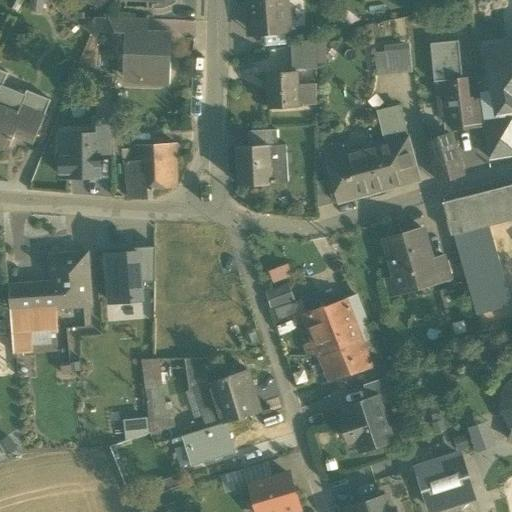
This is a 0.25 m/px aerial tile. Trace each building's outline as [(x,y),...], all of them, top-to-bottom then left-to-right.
[(247,0),(250,31),(288,28),(285,0),(247,0)] [(121,32),(126,32),(126,31),(147,32),(148,19),(121,18),(108,17),(102,31),(121,32)] [(142,84),(169,85),(170,62),(169,62),(170,33),(147,32),(126,31),(126,32),(124,77),(142,77),(142,84)] [(297,74),(316,73),(316,39),(297,44),(297,74)] [(462,78),(458,41),(430,43),(434,82),(437,82),(437,81),(462,78)] [(511,45),(488,49),(497,112),(511,109),(511,45)] [(374,53),(377,76),(412,72),(409,49),(374,53)] [(21,105),(44,115),(51,100),(27,90),(25,94),(3,85),(8,73),(0,69),(0,106),(18,114),(21,105)] [(297,106),(317,105),(316,73),(297,74),(297,106)] [(269,74),(269,106),(297,106),(297,74),(269,74)] [(437,82),(439,101),(466,98),(464,78),(462,78),(437,81),(437,82)] [(450,114),(453,130),(484,127),(483,123),(479,97),(466,98),(439,101),(441,115),(450,114)] [(0,138),(0,139),(0,140),(0,143),(10,148),(15,134),(34,142),(45,115),(44,115),(21,105),(18,114),(0,106),(0,138)] [(385,138),(387,145),(407,139),(399,105),(376,111),(383,138),(385,138)] [(489,158),(511,154),(511,122),(511,118),(483,123),(484,127),(489,158)] [(99,154),(112,154),(111,119),(97,119),(97,134),(99,134),(99,154)] [(248,131),(249,146),(270,145),(276,145),(275,129),(248,131)] [(61,176),(99,176),(99,154),(99,134),(97,134),(67,135),(67,153),(61,153),(61,176)] [(427,140),(438,181),(462,175),(451,135),(427,140)] [(417,180),(407,139),(387,145),(380,146),(332,158),(337,176),(328,179),(334,202),(356,196),(357,198),(374,193),(374,191),(417,180)] [(276,145),(270,145),(271,153),(286,152),(286,144),(276,145)] [(133,145),(134,161),(145,160),(147,166),(159,165),(159,177),(164,180),(164,187),(177,187),(176,145),(133,145)] [(273,184),(271,153),(270,145),(249,146),(237,147),(239,186),(273,184)] [(271,153),(273,184),(289,182),(286,152),(271,153)] [(152,188),(164,187),(164,180),(159,177),(159,165),(147,166),(145,160),(134,161),(126,162),(130,199),(152,199),(152,188)] [(318,206),(334,202),(328,179),(318,181),(318,206)] [(442,203),(451,235),(454,234),(489,226),(511,220),(511,184),(442,203)] [(201,193),(201,201),(210,201),(210,193),(201,193)] [(454,234),(477,315),(511,305),(511,304),(489,226),(454,234)] [(384,241),(399,290),(431,281),(432,281),(427,261),(424,252),(428,246),(423,230),(384,241)] [(136,247),(137,251),(138,251),(140,282),(154,282),(155,246),(136,247)] [(126,252),(107,254),(111,302),(142,300),(140,282),(138,251),(137,251),(126,252)] [(50,255),(52,282),(54,302),(56,302),(91,300),(88,256),(70,257),(69,254),(50,255)] [(431,281),(432,285),(451,280),(444,256),(427,261),(432,281),(431,281)] [(288,263),(268,271),(273,282),(292,275),(288,263)] [(58,328),(56,302),(54,302),(52,282),(8,286),(13,353),(32,352),(31,345),(30,330),(45,329),(58,328)] [(267,296),(271,307),(292,299),(289,288),(267,296)] [(327,307),(325,308),(340,349),(361,342),(373,337),(373,336),(358,297),(345,301),(327,308),(327,307)] [(301,298),(294,301),(298,312),(306,309),(301,298)] [(279,319),(298,312),(294,301),(275,309),(279,319)] [(320,356),(340,349),(325,308),(304,316),(317,347),(320,356)] [(30,330),(31,345),(47,344),(47,333),(58,332),(58,328),(45,329),(30,330)] [(361,342),(369,363),(381,359),(373,337),(361,342)] [(369,363),(361,342),(340,349),(320,356),(329,381),(370,367),(369,363)] [(310,349),(313,357),(320,356),(317,347),(310,349)] [(186,366),(189,390),(196,388),(195,385),(208,381),(205,358),(186,358),(186,366)] [(144,379),(161,377),(159,366),(142,366),(144,379)] [(222,423),(222,424),(225,423),(260,411),(247,369),(208,381),(222,422),(222,423)] [(144,379),(148,409),(164,406),(161,377),(144,379)] [(377,398),(379,403),(394,398),(387,377),(364,385),(369,400),(377,398)] [(502,408),(505,418),(511,426),(511,379),(511,380),(505,388),(502,398),(502,408)] [(208,381),(195,385),(196,388),(209,427),(222,422),(208,381)] [(357,438),(361,450),(391,440),(379,403),(377,398),(369,400),(347,408),(351,419),(343,422),(350,441),(357,438)] [(165,415),(164,406),(148,409),(151,432),(174,426),(170,414),(165,415)] [(469,428),(477,452),(495,445),(487,421),(469,428)] [(184,436),(192,464),(234,450),(225,423),(222,424),(222,423),(184,436)] [(258,450),(236,457),(240,469),(262,462),(258,450)] [(418,468),(432,511),(473,497),(459,455),(418,468)] [(229,472),(240,469),(236,457),(224,460),(228,473),(229,472)] [(229,472),(234,489),(251,485),(269,479),(264,462),(262,462),(240,469),(229,472)] [(251,485),(259,511),(285,511),(299,508),(289,473),(269,479),(251,485)] [(348,508),(349,511),(396,511),(395,508),(391,510),(387,495),(348,508)]
